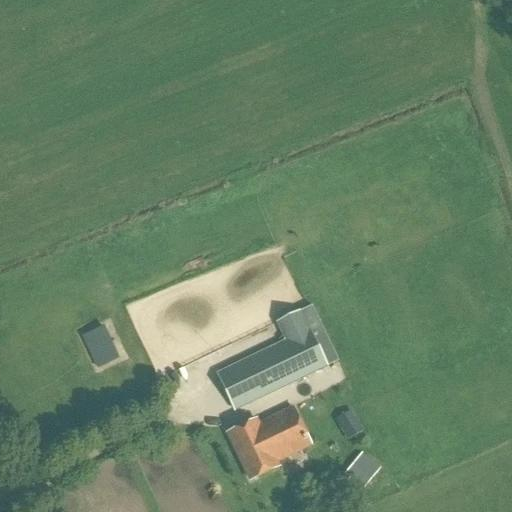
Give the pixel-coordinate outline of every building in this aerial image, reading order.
[(286,342),(217,374),(236,411),(322,368),(296,313),(277,323),(286,342)] [(97,367),(116,358),(103,330),(84,338),(97,367)] [(312,446),(292,406),(256,423),(255,420),(227,434),(250,481),(278,467),(276,463),(312,446)] [(350,412),(335,420),(347,440),(362,431),(350,412)] [(364,489),(380,469),(361,454),(345,474),(364,489)]
